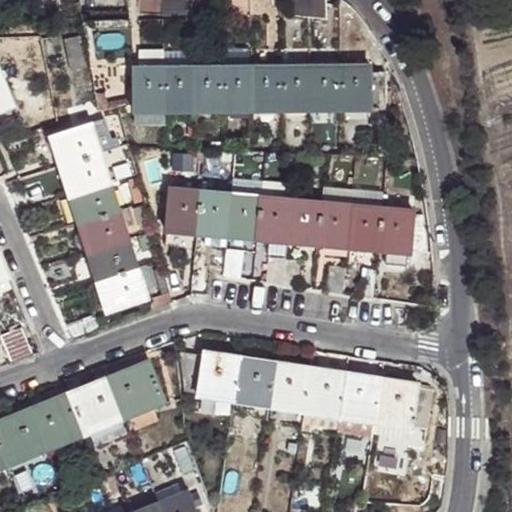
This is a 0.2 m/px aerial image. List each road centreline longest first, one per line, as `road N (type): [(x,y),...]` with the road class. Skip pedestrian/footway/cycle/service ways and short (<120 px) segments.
road 1 (residential): [(60,363),(207,316),(459,355)]
road 2 (residential): [(459,355),(450,213),(397,44),(369,0)]
road 3 (residential): [(60,363),(0,215)]
road 4 (residential): [(457,511),(468,428),(459,355)]
